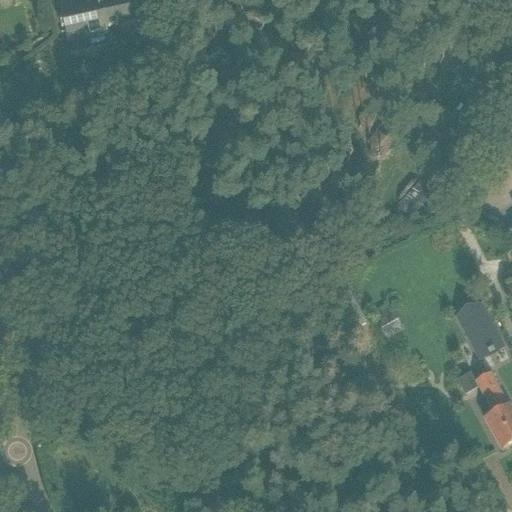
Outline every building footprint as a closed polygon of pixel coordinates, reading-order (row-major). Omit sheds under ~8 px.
[(141,23),(136,0),(82,0),(60,5),(69,45),(70,45),(108,36),(107,30),(141,23)] [(511,27),(495,50),(510,61),(511,59),(511,27)] [(462,131),(454,125),(448,134),(456,139),(462,131)] [(332,300),(349,332),(367,322),(349,290),(332,300)] [(388,302),(373,310),(382,325),(380,326),(387,339),(403,330),(388,302)] [(480,306),(457,319),(479,360),(502,347),(480,306)] [(475,382),(493,415),(484,420),(502,452),(511,446),(511,411),(509,406),(508,407),(490,374),(475,382)] [(365,375),(344,386),(350,399),(372,388),(365,375)]
